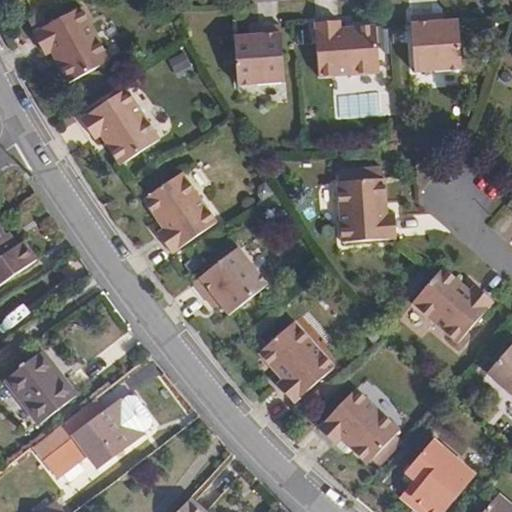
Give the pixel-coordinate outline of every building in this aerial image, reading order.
[(84,8),(37,34),(48,55),(59,49),(66,61),(63,63),(74,81),(113,58),(84,8)] [(445,15),(437,16),(438,23),(446,23),(445,15)] [(438,23),(437,16),(412,17),(417,74),(432,73),(466,70),(463,21),(446,23),(438,23)] [(342,23),(317,25),(321,79),(381,74),(378,28),(357,29),(357,33),(343,34),(342,23)] [(260,37),(251,37),(235,38),(236,48),(239,79),(240,88),(286,84),(282,27),(259,28),(260,37)] [(250,29),(251,37),(260,37),(259,28),(250,29)] [(236,48),(228,48),(231,79),(239,79),(236,48)] [(133,91),(86,118),(99,139),(108,133),(115,145),(112,148),(122,165),(163,142),(133,91)] [(183,172),(146,200),(158,217),(162,214),(171,225),(161,233),(175,253),(219,220),(212,211),(183,172)] [(379,179),(333,183),(338,243),(392,239),(390,214),(376,215),(375,201),(380,200),(379,179)] [(0,223),(0,286),(44,257),(31,239),(21,245),(3,221),(0,223)] [(199,283),(213,303),(220,298),(224,305),(233,317),(273,288),(244,250),(199,283)] [(447,269),(415,305),(460,344),(496,303),(477,286),(470,294),(460,284),(462,282),(447,269)] [(220,298),(213,303),(218,310),(224,305),(220,298)] [(296,324),(262,354),(276,371),(279,369),(288,377),(279,385),(295,404),(305,395),(336,369),(296,324)] [(511,349),(491,374),(511,392),(511,349)] [(52,377),(35,353),(2,379),(35,424),(72,396),(59,379),(56,375),(52,377)] [(355,390),(319,430),(336,446),(344,438),(354,447),(352,449),(368,465),(400,431),(365,398),(355,390)] [(116,398),(138,429),(147,415),(130,393),(116,398)] [(82,403),(27,445),(36,457),(43,453),(58,474),(87,451),(96,463),(124,441),(138,429),(116,398),(93,416),(82,403)] [(414,497),(431,511),(447,511),(477,478),(436,442),(408,473),(417,481),(423,486),(414,497)] [(403,498),(409,503),(414,497),(423,486),(417,481),(403,498)] [(212,511),(190,490),(169,511),(212,511)] [(511,511),(511,506),(500,496),(486,511),(511,511)] [(431,511),(414,497),(409,503),(419,511),(431,511)] [(40,511),(65,511),(68,511),(59,499),(40,511)]
